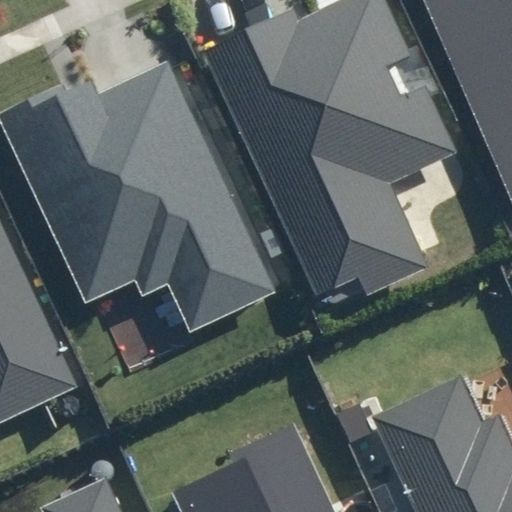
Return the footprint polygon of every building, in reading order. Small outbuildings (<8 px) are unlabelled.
[(290,7),(207,43),(318,299),(356,283),(361,296),(425,269),(387,181),(450,154),(422,89),(405,96),(390,63),(412,53),(388,0),(339,0),(295,19),(290,7)] [(511,0),(418,0),(509,210),(511,209),(511,0)] [(92,84),(8,121),(91,303),(139,281),(147,297),(169,287),(189,330),(276,291),(173,64),(98,98),(92,84)] [(0,418),(77,385),(0,208),(0,418)] [(462,377),(373,416),(415,511),(511,511),(511,439),(502,417),(483,425),(462,377)] [(58,411),(60,414),(63,417),(66,418),(70,418),(74,417),(76,414),(78,411),(79,408),(79,404),(77,401),(74,398),(71,396),(68,396),(64,397),(61,399),(59,401),(57,404),(57,408),(58,411)] [(235,463),(175,490),(184,511),(341,511),(299,420),(230,452),(235,463)] [(93,474),(95,477),(98,480),(102,481),(106,481),(109,480),(112,478),(114,474),(115,471),(114,467),(113,464),(110,461),(107,459),(103,459),(100,460),(97,461),(94,464),(93,467),(92,471),(93,474)] [(120,511),(107,484),(45,511),(120,511)]
